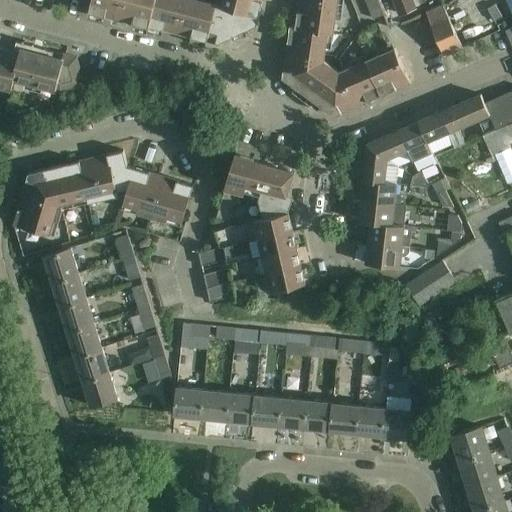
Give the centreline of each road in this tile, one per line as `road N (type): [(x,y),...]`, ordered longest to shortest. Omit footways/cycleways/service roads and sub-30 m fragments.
road 1 (residential): [(180,273),(204,187),(187,150),(168,134),(127,133),(29,158),(13,168),(0,199)]
road 2 (residential): [(316,134),(230,76),(0,13)]
road 3 (residential): [(73,511),(0,277)]
road 4 (residential): [(431,511),(407,478),(274,464),(244,481),(241,511)]
road 5 (residential): [(511,57),(355,126),(316,134)]
road 6 (residential): [(330,257),(316,253),(306,212),(316,134)]
